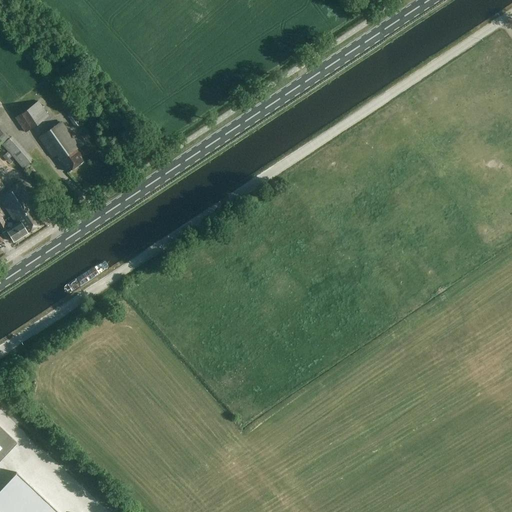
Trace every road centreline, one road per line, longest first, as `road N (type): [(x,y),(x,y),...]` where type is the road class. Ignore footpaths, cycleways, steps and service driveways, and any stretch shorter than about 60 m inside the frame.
road 1 (unclassified): [(0,351),(511,13)]
road 2 (primary): [(0,283),(426,0)]
